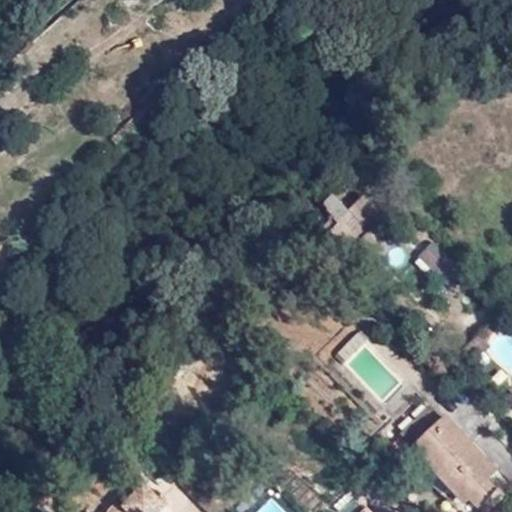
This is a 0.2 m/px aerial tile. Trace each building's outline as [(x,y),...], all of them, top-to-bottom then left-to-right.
[(377,230),(360,211),(328,242),(346,261),(377,230)] [(460,274),(429,241),(416,254),(447,287),(460,274)] [(403,441),(435,411),(427,404),(421,398),(390,427),(396,434),(403,441)] [(487,463),(435,411),(403,441),(465,507),(487,485),(477,473),(487,463)] [(128,511),(113,498),(99,511),(128,511)]
